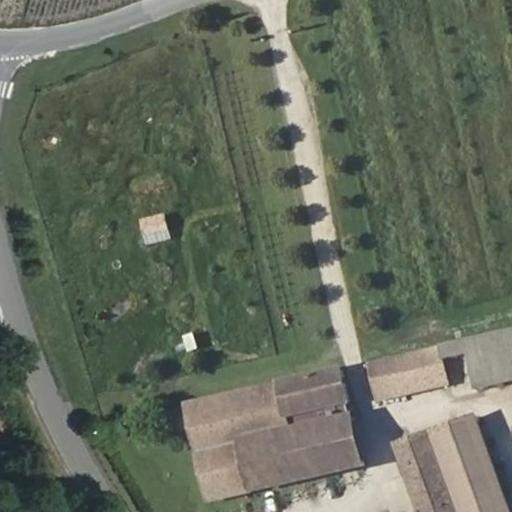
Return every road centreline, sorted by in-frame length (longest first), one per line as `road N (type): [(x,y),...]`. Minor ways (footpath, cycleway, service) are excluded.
road 1 (unknown): [(284,0),(304,116),(403,469),(391,486),(340,511)]
road 2 (residential): [(8,289),(46,389),(121,511)]
road 3 (residential): [(12,42),(81,34),(163,0)]
